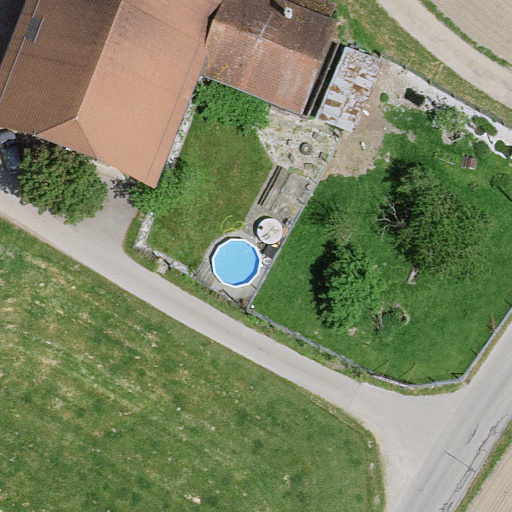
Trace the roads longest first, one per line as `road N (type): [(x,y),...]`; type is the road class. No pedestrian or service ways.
road 1 (unknown): [(0,206),(454,454)]
road 2 (tertiary): [(511,375),(419,511)]
